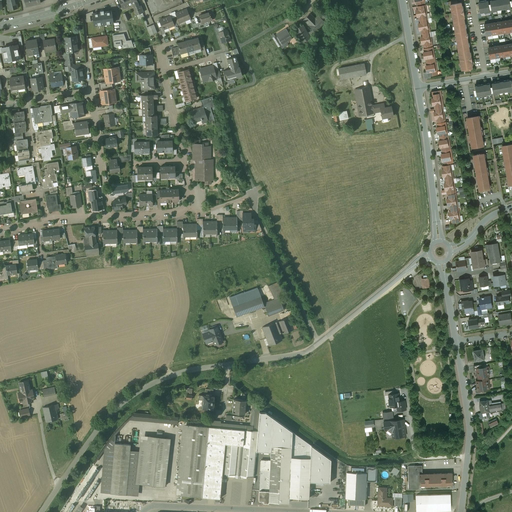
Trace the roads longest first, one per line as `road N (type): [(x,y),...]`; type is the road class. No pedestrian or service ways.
road 1 (unclassified): [(41,511),(84,445),(137,391),(168,375),(305,352)]
road 2 (residential): [(456,342),(469,425),(460,511)]
road 3 (residential): [(300,511),(156,505),(143,511)]
road 4 (residential): [(305,352),(430,256)]
road 5 (residential): [(417,88),(438,241)]
road 6 (residential): [(108,217),(88,94)]
